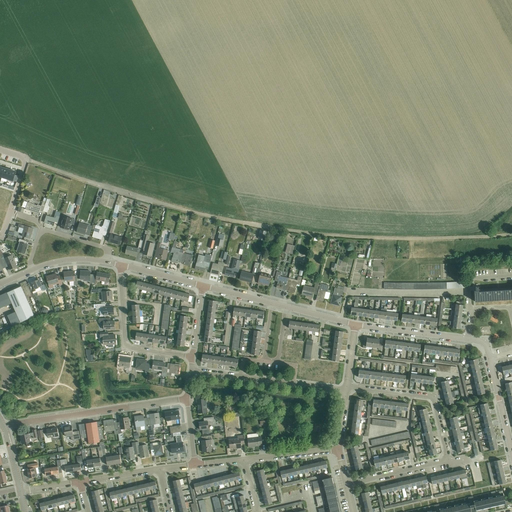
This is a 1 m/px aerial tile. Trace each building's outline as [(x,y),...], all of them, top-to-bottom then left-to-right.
[(5,168),(2,177),(7,179),(10,170),(5,168)] [(10,170),(7,179),(13,181),(16,182),(18,176),(15,175),(16,172),(10,170)] [(42,212),(43,211),(47,199),(44,198),(41,206),(38,205),(37,206),(28,203),(26,210),(34,213),(33,214),(39,216),(41,212),(42,212)] [(45,223),(54,225),(55,222),(58,222),(61,213),(56,211),(55,216),(54,218),(47,216),(45,223)] [(60,227),(69,230),(70,224),(74,225),(75,220),(72,219),(64,216),(60,227)] [(96,226),(93,237),(101,239),(103,235),(106,236),(110,221),(105,219),(103,226),(102,226),(102,227),(99,227),(99,226),(99,225),(98,225),(97,225),(97,226),(96,226)] [(87,229),(90,231),(92,226),(79,223),(78,228),(77,228),(76,231),(77,231),(76,232),(85,235),(87,229)] [(21,237),(30,239),(32,231),(31,231),(32,228),(25,226),(19,224),(18,227),(24,229),(21,237)] [(143,241),(141,248),(141,249),(144,250),(143,254),(152,256),(155,244),(147,242),(149,236),(148,236),(149,231),(146,231),(143,241)] [(111,234),(108,242),(120,245),(122,238),(111,234)] [(17,252),(25,254),(28,245),(26,244),(26,242),(19,239),(18,242),(20,243),(17,252)] [(172,247),(171,252),(174,253),(172,261),(178,263),(178,262),(181,263),(183,253),(184,251),(184,250),(181,250),(176,248),(177,242),(175,241),(173,248),(172,247)] [(157,258),(166,260),(168,251),(166,250),(167,247),(161,245),(161,244),(158,243),(155,254),(158,255),(157,258)] [(288,244),(285,253),(293,254),(295,246),(288,244)] [(127,246),(125,254),(136,256),(138,249),(127,246)] [(183,253),(181,263),(184,264),(184,265),(190,266),(193,255),(184,253),(185,251),(184,251),(183,253)] [(4,257),(1,258),(4,265),(7,264),(10,270),(17,267),(12,256),(5,259),(4,257)] [(197,262),(195,269),(204,272),(205,269),(205,268),(208,269),(210,263),(211,259),(205,257),(203,264),(197,262)] [(233,267),(232,269),(227,268),(225,275),(234,277),(235,274),(238,274),(241,261),(234,259),(232,267),(233,267)] [(211,273),(218,275),(220,270),(223,271),(224,264),(218,262),(217,266),(213,265),(211,273)] [(258,268),(256,275),(260,276),(258,283),(269,286),(272,276),(260,273),(261,269),(258,268)] [(69,282),(70,286),(74,285),(77,285),(77,276),(74,276),(73,271),(64,272),(65,281),(67,280),(68,282),(69,282)] [(92,283),(94,275),(90,275),(90,272),(80,271),(80,279),(84,280),(84,281),(89,282),(89,284),(92,284),(92,283)] [(285,290),(288,278),(280,276),(281,273),(277,271),(274,281),(278,282),(276,288),(282,289),(283,289),(285,289),(285,290)] [(97,275),(94,275),(92,283),(95,284),(96,280),(108,283),(110,275),(97,272),(97,275)] [(242,272),(240,279),(252,282),(253,275),(242,272)] [(59,286),(62,285),(60,276),(57,276),(56,274),(46,277),(50,289),(53,288),(52,285),(59,284),(59,286)] [(288,278),(285,290),(294,293),(297,284),(300,285),(302,277),(298,276),(297,280),(288,278)] [(40,287),(41,289),(42,291),(46,290),(43,282),(40,283),(39,280),(32,283),(35,289),(36,290),(39,288),(40,287)] [(313,293),(315,294),(318,283),(316,282),(314,288),(304,286),(302,294),(312,297),(313,293)] [(315,294),(318,295),(316,300),(323,302),(324,298),(328,299),(330,293),(327,292),(329,286),(318,283),(315,294)] [(21,286),(7,293),(12,303),(16,312),(20,323),(25,321),(34,316),(21,286)] [(331,304),(340,306),(344,287),(338,286),(337,289),(335,288),(331,304)] [(474,291),(475,302),(511,299),(511,289),(483,292),(483,291),(479,291),(478,286),(476,287),(476,291),(474,291)] [(165,296),(167,288),(161,287),(159,294),(158,296),(161,297),(161,295),(165,296)] [(102,292),(103,301),(113,301),(113,297),(112,297),(112,295),(112,292),(108,292),(108,288),(99,289),(99,293),(102,292)] [(167,296),(170,297),(172,290),(167,288),(165,296),(164,297),(166,298),(167,296)] [(173,298),(176,299),(178,291),(172,290),(170,297),(170,300),(173,301),(173,298)] [(7,293),(0,295),(0,308),(12,303),(7,293)] [(182,300),(182,302),(184,303),(184,301),(188,302),(190,294),(184,293),(182,300)] [(359,300),(359,297),(353,297),(352,300),(355,300),(355,301),(354,308),(351,308),(351,315),(357,316),(357,309),(358,303),(359,300)] [(462,302),(456,301),(456,305),(453,304),(452,310),(455,310),(462,311),(463,305),(462,305),(462,302)] [(95,305),(95,309),(99,308),(100,316),(103,316),(103,315),(114,315),(113,307),(105,307),(105,304),(95,305)] [(16,312),(7,316),(12,327),(20,323),(16,312)] [(103,323),(103,330),(115,329),(114,321),(110,321),(110,318),(99,319),(99,324),(103,323)] [(241,327),(238,327),(235,326),(232,350),(238,351),(241,327)] [(100,335),(100,340),(103,340),(104,345),(108,345),(108,344),(116,343),(115,335),(108,336),(108,332),(100,333),(100,335)] [(366,347),(372,347),(373,339),(367,338),(366,342),(363,342),(363,348),(366,348),(366,347)] [(373,339),(372,347),(378,348),(378,350),(381,350),(382,344),(379,344),(380,340),(373,339)] [(304,359),(310,360),(313,341),(307,340),(304,359)] [(333,349),(333,348),(324,347),(324,350),(333,351),(332,355),(340,356),(340,350),(333,349)] [(121,357),(119,366),(125,367),(125,370),(126,371),(126,373),(131,373),(132,367),(129,367),(130,358),(121,357)] [(145,372),(149,373),(150,367),(146,366),(146,360),(137,359),(136,369),(145,370),(145,372)] [(465,368),(471,367),(478,365),(477,359),(470,361),(470,364),(465,365),(465,368)] [(166,376),(166,373),(167,368),(164,367),(165,363),(153,361),(152,369),(162,371),(161,377),(166,378),(166,376)] [(169,373),(166,373),(166,376),(171,376),(171,374),(179,375),(180,365),(168,364),(167,369),(170,370),(169,373)] [(302,374),(335,376),(335,373),(338,373),(339,369),(303,367),(302,374)] [(198,405),(199,414),(207,413),(206,399),(196,400),(197,405),(198,405)] [(479,412),(489,409),(487,403),(480,405),(481,407),(478,408),(479,412)] [(180,419),(179,414),(180,414),(179,409),(175,410),(175,411),(166,412),(167,421),(180,419)] [(147,420),(149,430),(150,437),(155,436),(154,428),(155,428),(154,424),(160,424),(159,413),(150,414),(150,420),(147,420)] [(145,430),(149,430),(147,420),(144,421),(143,415),(134,417),(136,427),(137,431),(141,430),(141,426),(145,426),(145,430)] [(206,422),(199,423),(200,430),(202,430),(202,434),(210,433),(209,429),(208,429),(208,425),(210,425),(210,423),(214,423),(213,417),(205,418),(206,422)] [(117,425),(118,434),(119,441),(123,441),(122,433),(121,433),(121,429),(130,428),(128,418),(119,419),(120,424),(117,425)] [(264,429),(269,429),(269,419),(261,419),(261,425),(264,424),(264,429)] [(115,434),(118,434),(117,425),(113,425),(113,420),(104,421),(105,432),(114,430),(115,434)] [(422,422),(419,423),(420,428),(423,428),(430,426),(429,420),(422,422)] [(81,425),(78,425),(80,437),(82,436),(83,439),(88,438),(89,444),(99,442),(99,440),(103,439),(101,422),(90,423),(90,422),(89,422),(89,423),(81,425)] [(64,427),(65,431),(64,432),(65,433),(66,437),(70,436),(70,437),(71,437),(72,441),(80,439),(79,431),(73,432),(71,426),(69,426),(68,426),(68,427),(67,426),(66,427),(65,427),(64,427)] [(48,438),(51,437),(54,437),(54,438),(59,437),(57,428),(46,430),(47,433),(48,438)] [(21,435),(22,444),(27,443),(27,446),(31,446),(29,439),(35,437),(35,438),(37,438),(36,430),(32,430),(33,433),(21,435)] [(381,444),(410,437),(408,431),(379,438),(381,444)] [(422,437),(423,440),(433,437),(432,432),(425,433),(425,436),(422,437)] [(48,438),(47,433),(44,434),(46,443),(52,442),(51,437),(48,438)] [(454,435),(455,441),(462,440),(461,437),(464,436),(463,433),(454,435)] [(248,438),(247,438),(248,447),(259,446),(259,445),(262,445),(261,437),(253,438),(253,434),(247,435),(248,438)] [(210,440),(212,440),(212,435),(203,436),(204,441),(201,441),(202,453),(212,451),(210,440)] [(241,444),(245,444),(244,436),(240,436),(240,439),(229,440),(230,448),(237,448),(237,449),(242,448),(241,444)] [(381,444),(379,438),(370,441),(372,446),(381,444)] [(139,442),(135,443),(137,453),(140,452),(141,458),(149,457),(147,449),(147,445),(139,446),(139,442)] [(153,443),(150,444),(150,448),(151,450),(154,450),(155,456),(163,454),(161,442),(158,443),(153,443)] [(182,442),(170,444),(172,453),(177,452),(177,454),(185,453),(184,446),(183,446),(182,442)] [(137,453),(135,443),(132,443),(133,447),(125,449),(127,460),(135,459),(134,453),(137,453)] [(463,445),(456,447),(458,453),(468,450),(467,445),(463,445)] [(93,459),(94,468),(99,467),(98,466),(101,466),(100,458),(97,459),(97,455),(93,456),(93,459)] [(120,455),(113,456),(114,464),(121,463),(120,455)] [(78,464),(73,465),(74,471),(81,470),(80,464),(83,463),(81,456),(76,457),(78,464)] [(114,464),(113,456),(106,457),(107,465),(114,464)] [(66,459),(60,460),(61,467),(64,466),(65,472),(74,471),(73,465),(67,466),(66,459)] [(94,468),(93,459),(86,461),(87,468),(90,467),(90,468),(94,468)] [(58,467),(51,468),(52,474),(59,473),(58,469),(61,468),(61,467),(60,460),(57,461),(58,467)] [(27,465),(28,469),(27,469),(29,478),(37,477),(37,474),(39,474),(38,468),(39,467),(38,463),(27,465)] [(52,474),(51,468),(44,469),(44,465),(41,465),(42,472),(45,471),(45,475),(52,474)] [(322,480),(324,486),(333,484),(332,477),(322,480)] [(314,488),(324,486),(322,480),(312,482),(314,488)] [(324,486),(325,492),(335,490),(333,484),(324,486)] [(325,492),(326,498),(336,496),(335,490),(325,492)] [(316,497),(316,500),(326,498),(325,492),(321,493),(322,496),(316,497)] [(243,495),(236,497),(233,498),(234,504),(245,501),(243,495)] [(326,498),(328,504),(338,502),(336,496),(326,498)] [(212,498),(215,510),(221,508),(218,497),(212,498)] [(318,506),(324,505),(328,504),(326,498),(316,500),(318,506)] [(246,507),(245,501),(234,504),(236,510),(239,509),(246,507)] [(328,504),(329,510),(339,508),(338,502),(328,504)] [(0,511),(5,511),(10,511),(9,508),(8,508),(8,505),(2,506),(1,503),(0,503),(0,511)]
